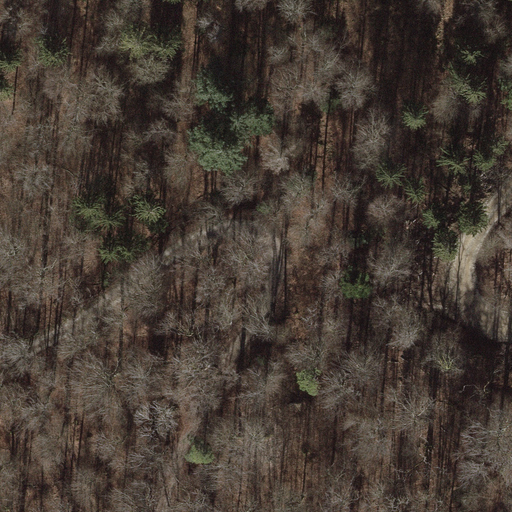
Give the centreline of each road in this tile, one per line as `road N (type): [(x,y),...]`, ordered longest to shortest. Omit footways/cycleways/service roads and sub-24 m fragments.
road 1 (track): [(0,357),(24,352),(178,244),(239,221),(278,232),(282,283),(184,451),(167,511)]
road 2 (track): [(511,313),(488,305),(466,263),(493,198),(511,175)]
